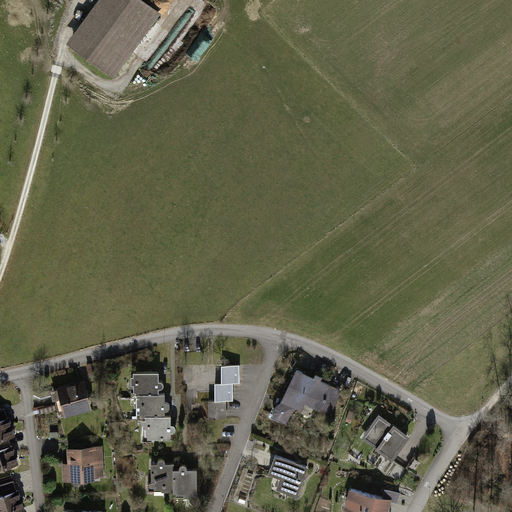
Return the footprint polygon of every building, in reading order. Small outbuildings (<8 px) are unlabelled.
[(144,0),(98,0),(67,44),(114,77),(161,12),(151,4),(144,0)] [(242,364),(222,365),(223,384),(216,384),(216,400),(208,400),(209,419),(231,418),(230,403),(236,403),(235,384),(243,384),(242,364)] [(344,390),(297,368),(281,402),(303,413),(305,405),(331,416),(344,390)] [(160,372),(131,372),(131,395),(139,394),(138,416),(144,416),(144,438),(172,437),(172,433),(175,432),(177,428),(172,424),(172,416),(167,416),(167,411),(171,410),(173,405),(167,402),(167,394),(159,394),(159,389),(163,388),(164,384),(160,381),(160,372)] [(88,380),(55,387),(61,418),(94,411),(88,380)] [(409,439),(378,416),(361,439),(393,461),(409,439)] [(10,417),(0,420),(0,441),(17,436),(10,417)] [(13,444),(0,448),(0,469),(19,463),(13,444)] [(104,446),(68,447),(68,464),(63,464),(64,483),(106,481),(104,446)] [(309,466),(275,454),(268,473),(280,477),(275,490),(298,497),(309,466)] [(157,463),(151,463),(152,489),(173,489),(174,495),(197,495),(197,469),(189,469),(187,465),(182,464),(179,469),(174,469),(174,464),(167,464),(165,460),(161,459),(157,463)] [(18,487),(0,493),(0,511),(14,511),(25,508),(18,487)] [(389,511),(393,500),(350,488),(344,511),(346,511),(389,511)]
